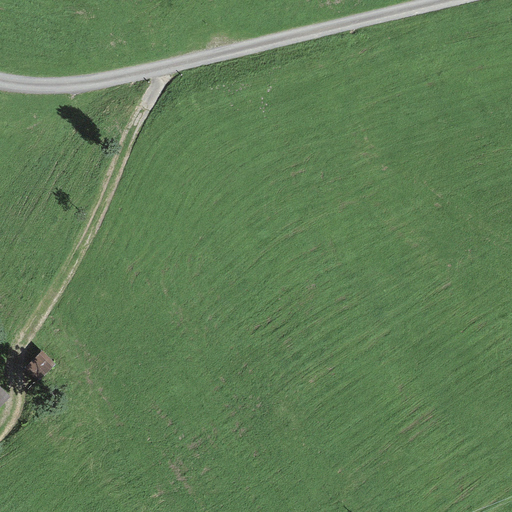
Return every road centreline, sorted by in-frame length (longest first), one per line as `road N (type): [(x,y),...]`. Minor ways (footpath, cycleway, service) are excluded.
road 1 (track): [(0,81),(84,84),(447,0)]
road 2 (track): [(0,425),(14,401),(19,352),(86,246),(163,66)]
